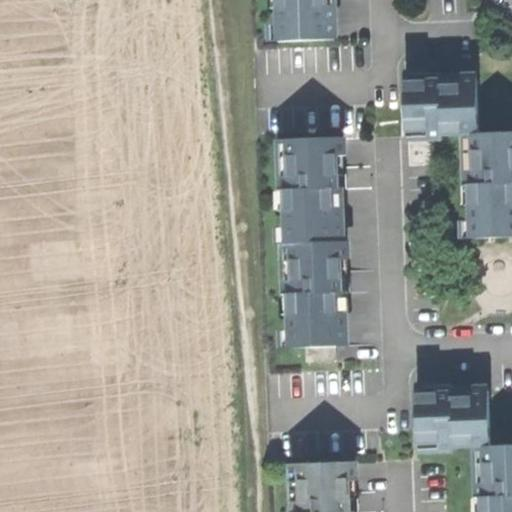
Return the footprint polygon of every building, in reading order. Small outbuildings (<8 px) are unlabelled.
[(281,0),(282,41),(336,40),(335,7),(330,7),(329,0),(281,0)] [(440,81),(407,82),(408,132),(431,131),(431,137),(473,136),(475,172),(469,172),(471,240),(511,238),(511,134),(483,136),(481,80),(440,81)] [(343,138),(287,139),(288,176),(283,176),(283,243),(290,243),(340,242),(339,210),(333,210),(332,201),(332,189),(338,189),(338,155),(344,155),(343,138)] [(345,242),(340,242),(290,243),(290,281),(284,281),(285,347),(303,346),(334,346),(341,346),(340,312),(335,312),(334,302),(334,294),(340,294),(340,260),(345,260),(345,242)] [(334,361),(334,346),(303,346),(303,361),(334,361)] [(457,393),(418,395),(420,444),(442,443),(443,450),(486,449),(487,484),(482,484),(482,511),(511,511),(511,446),(496,447),(494,392),(457,393)] [(349,463),(292,464),(293,501),(288,501),(288,511),(343,511),(343,481),(349,481),(349,463)]
